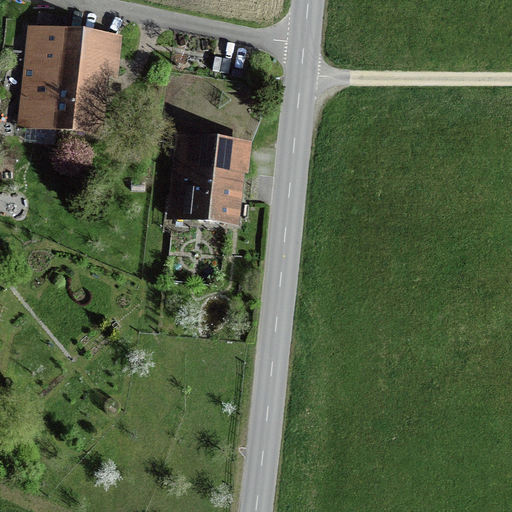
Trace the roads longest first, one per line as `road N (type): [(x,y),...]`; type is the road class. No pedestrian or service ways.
road 1 (tertiary): [(306,0),(253,511)]
road 2 (track): [(511,75),(298,74)]
